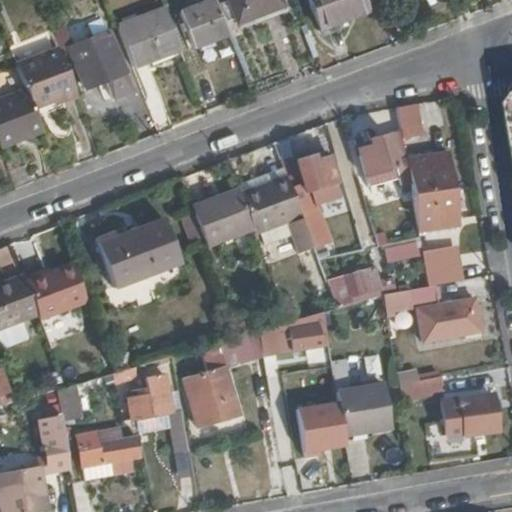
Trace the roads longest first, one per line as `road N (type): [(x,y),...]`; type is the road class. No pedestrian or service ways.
road 1 (residential): [(481,41),(0,224)]
road 2 (residential): [(481,41),(511,218)]
road 3 (residential): [(511,482),(346,511)]
